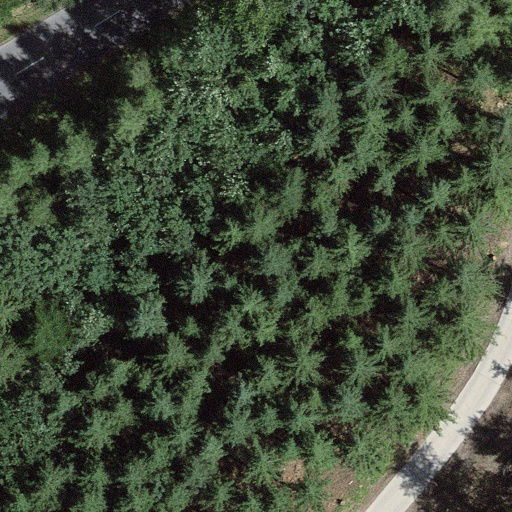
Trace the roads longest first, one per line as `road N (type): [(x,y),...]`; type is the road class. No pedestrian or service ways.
road 1 (unclassified): [(511,340),(475,408),(392,511)]
road 2 (tertiary): [(0,81),(146,0)]
